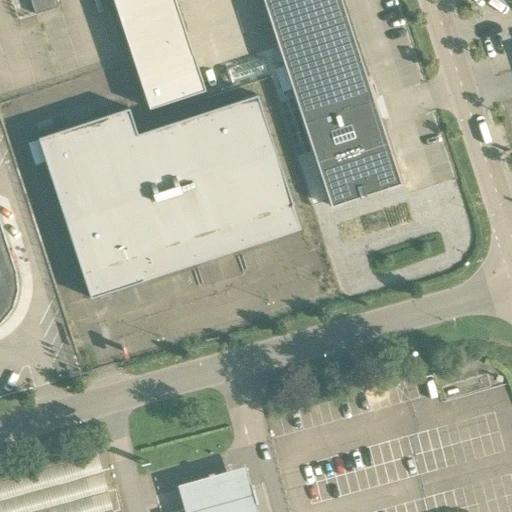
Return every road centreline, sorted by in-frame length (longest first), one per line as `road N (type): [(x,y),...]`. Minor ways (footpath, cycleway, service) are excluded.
road 1 (unclassified): [(0,433),(511,285)]
road 2 (tertiary): [(511,238),(434,0)]
